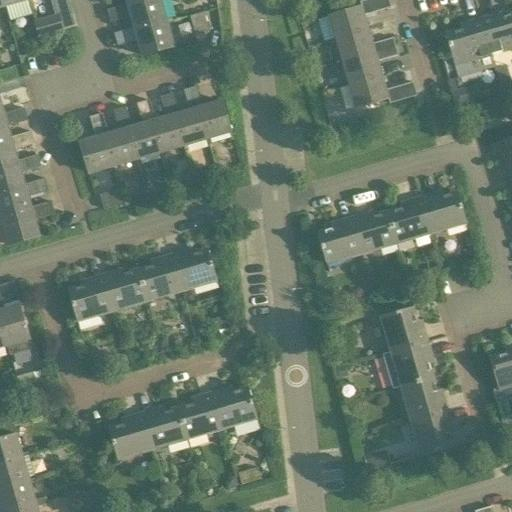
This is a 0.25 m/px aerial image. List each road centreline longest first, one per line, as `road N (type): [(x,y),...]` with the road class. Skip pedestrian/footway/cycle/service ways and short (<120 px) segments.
road 1 (residential): [(511,290),(471,149),(279,200)]
road 2 (residential): [(314,511),(279,200)]
road 3 (residential): [(232,355),(86,395),(74,389),(36,255)]
road 4 (residential): [(36,255),(229,204),(279,200)]
road 5 (residential): [(279,200),(254,0)]
road 6 (residential): [(70,202),(41,90),(95,66)]
road 7 (residential): [(490,421),(462,338),(468,325),(511,311)]
road 8 (residential): [(215,58),(102,92),(95,66)]
